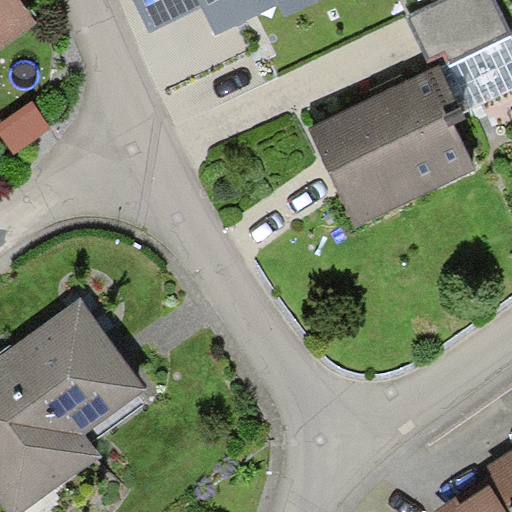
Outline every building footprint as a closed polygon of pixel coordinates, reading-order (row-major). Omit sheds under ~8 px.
[(0,0),(0,46),(33,23),(16,0),(0,0)] [(142,0),(145,7),(163,0),(216,0),(229,29),(299,0),(142,0)] [(511,28),(504,0),(460,0),(431,8),(458,108),(511,92),(511,28)] [(423,70),(297,130),(344,227),(470,167),(423,70)] [(82,290),(0,347),(0,511),(26,511),(99,461),(82,437),(151,388),(82,290)] [(511,511),(511,453),(427,511),(511,511)]
